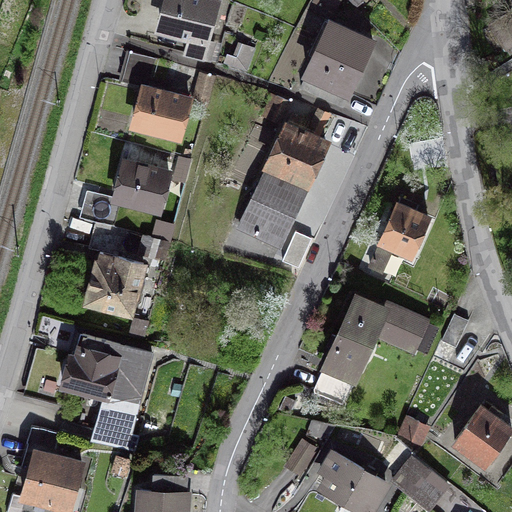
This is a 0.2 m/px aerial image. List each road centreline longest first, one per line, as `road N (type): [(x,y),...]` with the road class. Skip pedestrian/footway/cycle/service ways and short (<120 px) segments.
road 1 (residential): [(451,38),(251,404),(226,511)]
road 2 (residential): [(111,0),(0,364)]
road 3 (residential): [(451,38),(480,250),(511,319)]
